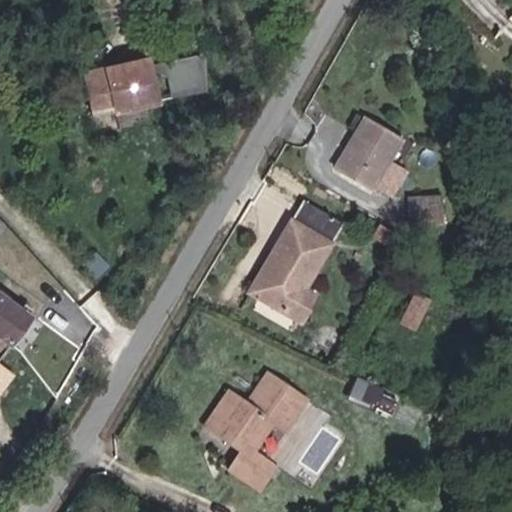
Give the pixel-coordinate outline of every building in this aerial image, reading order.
[(191,68),(195,66),(190,53),(194,51),(189,37),(152,48),(163,82),(174,78),(172,75),(191,68)] [(104,98),(147,87),(139,58),(113,66),(110,57),(76,67),(84,91),(100,86),(104,98)] [(172,75),(174,78),(193,72),(191,68),(172,75)] [(89,102),(104,98),(100,86),(84,91),(89,102)] [(328,166),(360,186),(391,135),(357,115),(328,166)] [(400,224),(438,220),(437,191),(398,194),(400,224)] [(239,288),(280,310),(330,224),(290,200),(239,288)] [(0,353),(29,313),(0,291),(0,353)] [(423,328),(431,297),(414,292),(406,324),(423,328)] [(349,397),(376,406),(383,385),(357,376),(349,397)] [(245,422),(259,431),(278,399),(243,378),(224,410),(205,398),(187,429),(214,446),(201,468),(235,488),(251,460),(244,456),(230,448),(245,422)] [(351,399),(325,384),(318,398),(344,412),(351,399)] [(394,414),(401,396),(384,390),(378,407),(394,414)] [(175,422),(187,429),(205,398),(195,391),(175,422)] [(230,448),(244,456),(259,431),(245,422),(230,448)]
